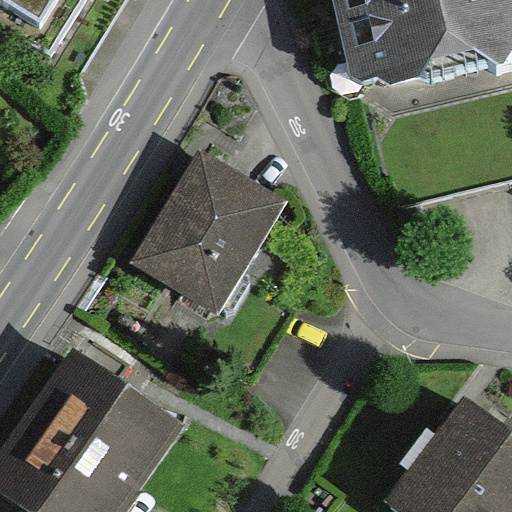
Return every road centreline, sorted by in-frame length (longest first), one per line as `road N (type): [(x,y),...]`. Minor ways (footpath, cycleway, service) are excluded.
road 1 (residential): [(511,331),(449,320),(405,301),(359,246),(246,0)]
road 2 (tertiary): [(207,0),(0,327)]
